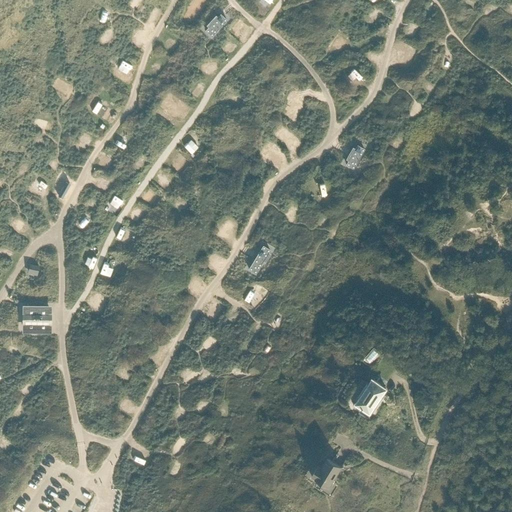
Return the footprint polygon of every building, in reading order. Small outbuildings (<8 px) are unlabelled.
[(224,9),(209,26),(215,31),(230,14),(224,9)] [(357,146),(345,165),(352,169),(364,150),(357,146)] [(263,245),(248,269),(255,273),(269,250),(263,245)] [(28,273),(36,275),(38,266),(30,264),(28,273)] [(49,314),(49,308),(38,308),(38,310),(35,310),(35,307),(24,307),(24,314),(22,314),(22,324),(24,324),(24,330),(34,331),(34,328),(38,328),(38,331),(48,331),(48,324),(51,325),(51,314),(49,314)] [(370,385),(367,383),(357,397),(359,398),(353,406),(359,410),(360,408),(364,411),(365,411),(375,417),(388,397),(382,393),(385,388),(373,380),(370,385)] [(318,467),(312,477),(315,479),(315,480),(328,488),(341,467),(327,459),(321,469),(318,467)]
